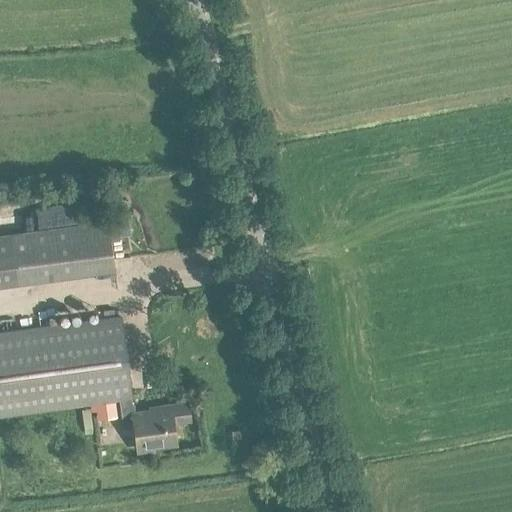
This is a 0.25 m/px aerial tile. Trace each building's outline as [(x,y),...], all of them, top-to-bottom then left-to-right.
[(128,217),(117,219),(120,236),(131,235),(128,217)] [(76,278),(116,272),(109,221),(69,226),(76,278)] [(35,232),(0,236),(0,284),(41,279),(35,232)] [(120,317),(0,333),(0,415),(118,400),(122,424),(133,423),(137,450),(176,445),(173,424),(190,421),(188,402),(169,404),(170,407),(133,413),(131,398),(120,317)] [(90,404),(91,412),(96,411),(97,419),(117,417),(115,401),(96,403),(90,404)]
